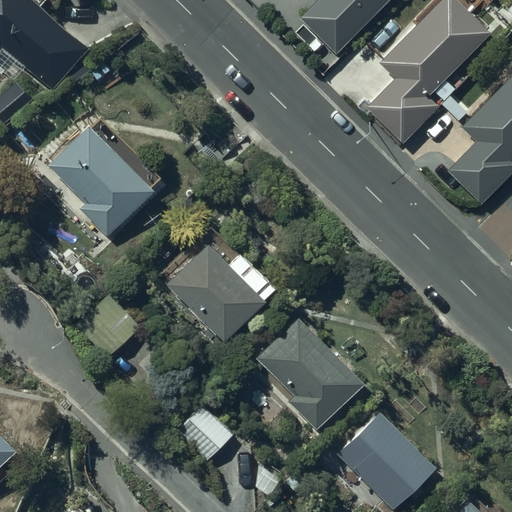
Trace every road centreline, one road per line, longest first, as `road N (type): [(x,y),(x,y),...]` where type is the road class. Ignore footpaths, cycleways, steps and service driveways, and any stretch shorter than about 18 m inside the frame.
road 1 (tertiary): [(179,0),(457,275)]
road 2 (residential): [(208,511),(24,326)]
